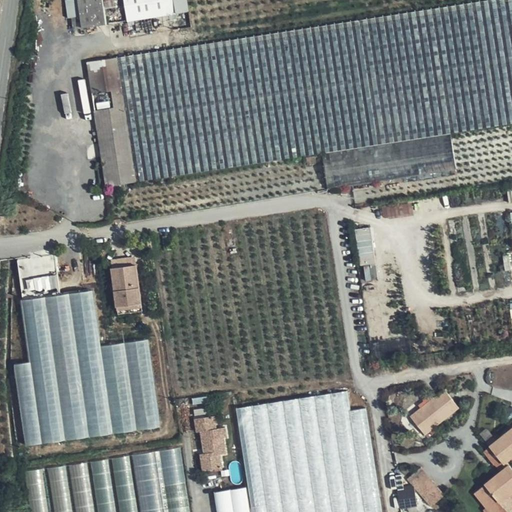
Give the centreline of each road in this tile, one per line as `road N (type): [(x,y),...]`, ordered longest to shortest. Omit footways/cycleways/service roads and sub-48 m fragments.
road 1 (unclassified): [(330,197),(0,248)]
road 2 (unclassified): [(330,197),(356,369),(373,382)]
road 3 (unclassified): [(373,382),(511,360)]
road 4 (unclassified): [(373,382),(392,511)]
